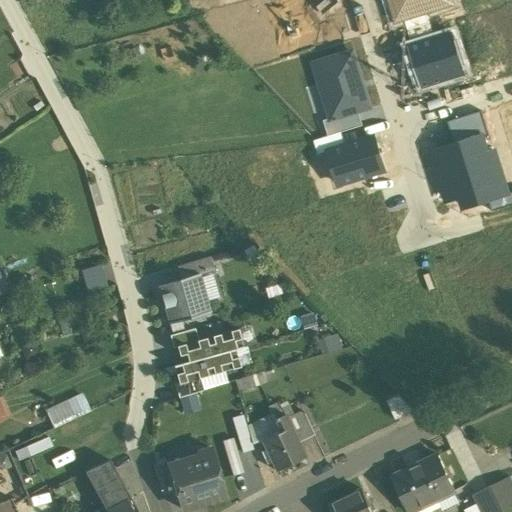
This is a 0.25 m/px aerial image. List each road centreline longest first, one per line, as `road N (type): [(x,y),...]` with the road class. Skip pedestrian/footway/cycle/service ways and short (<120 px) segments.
road 1 (residential): [(0,1),(91,166),(147,368),(135,421),(162,511)]
road 2 (residential): [(435,423),(302,492)]
road 3 (residential): [(360,0),(399,121)]
